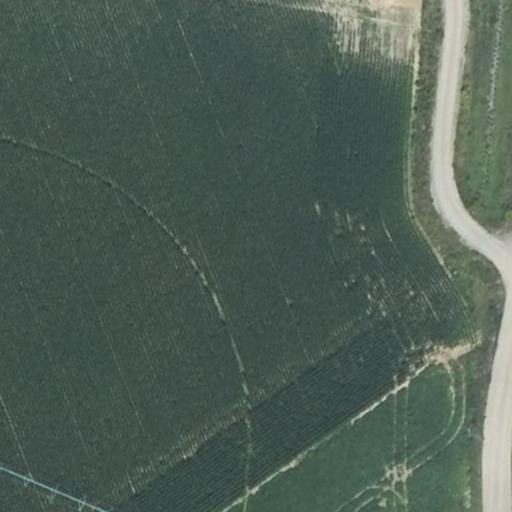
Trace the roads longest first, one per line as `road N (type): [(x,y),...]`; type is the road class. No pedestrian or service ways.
road 1 (track): [(450,0),(438,168),(454,210),(511,262)]
road 2 (track): [(511,313),(495,400),(500,511)]
